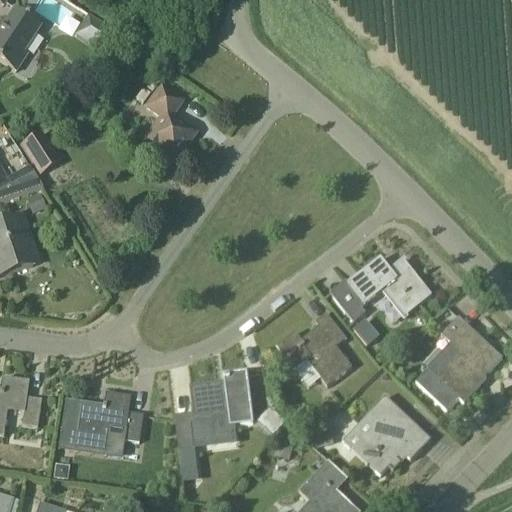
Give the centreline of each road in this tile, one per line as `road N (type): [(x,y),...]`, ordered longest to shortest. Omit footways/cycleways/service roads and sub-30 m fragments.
road 1 (residential): [(126,313),(155,344),(197,352),(289,299),(419,187)]
road 2 (residential): [(126,313),(282,72)]
road 3 (residential): [(419,187),(282,72)]
road 4 (residential): [(511,293),(419,187)]
road 5 (residential): [(0,337),(73,344),(101,335),(126,313)]
